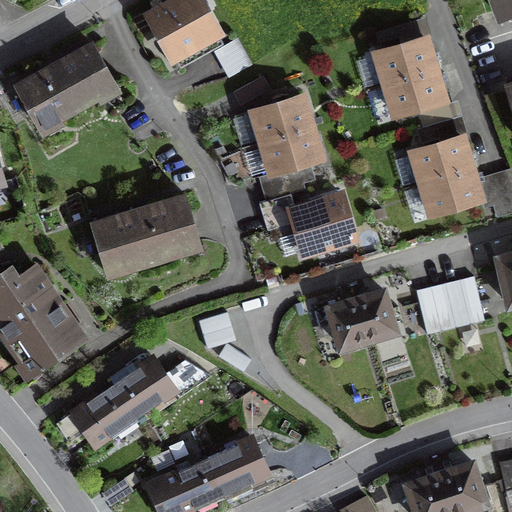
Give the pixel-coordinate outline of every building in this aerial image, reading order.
[(200,0),(182,0),(152,17),(173,55),(217,30),(200,0)] [(511,0),(494,0),(501,18),(511,13),(511,0)] [(401,45),(425,37),(432,35),(426,16),(376,32),(379,41),(398,35),(401,45)] [(252,64),(238,37),(216,49),(230,76),(252,64)] [(376,52),(395,114),(421,106),(444,99),(425,37),(401,45),(376,52)] [(92,43),(17,84),(42,127),(116,86),(92,43)] [(322,157),(302,95),(279,102),(253,110),(273,172),(298,164),(322,157)] [(425,126),(462,114),(457,99),(420,111),(425,126)] [(440,142),(462,136),(468,134),(462,114),(425,126),(418,128),(422,142),(438,137),(440,142)] [(413,151),(433,213),(481,198),(475,178),(468,155),(462,136),(440,142),(413,151)] [(291,206),(264,215),(269,229),(296,221),(306,251),(355,235),(342,194),(292,210),(291,206)] [(185,195),(94,224),(109,273),(201,244),(185,195)] [(511,253),(498,256),(503,281),(509,304),(511,303),(511,253)] [(0,278),(0,326),(32,371),(83,335),(35,268),(19,279),(14,272),(2,281),(0,278)] [(474,276),(417,290),(427,332),(485,319),(474,276)] [(366,295),(347,301),(329,306),(341,346),(396,330),(384,290),(366,295)] [(227,311),(199,319),(207,348),(236,340),(227,311)] [(226,343),(219,356),(244,371),(252,358),(226,343)] [(114,384),(136,416),(176,388),(154,357),(114,384)] [(136,416),(114,384),(58,422),(69,438),(86,427),(97,442),(136,416)] [(208,457),(224,491),(267,472),(252,437),(208,457)] [(178,511),(224,491),(208,457),(148,484),(160,511),(178,511)] [(511,511),(511,458),(500,461),(510,511),(511,511)] [(473,462),(440,472),(453,511),(455,511),(486,502),(473,462)] [(453,511),(440,472),(408,483),(417,511),(453,511)] [(125,477),(106,489),(114,502),(133,490),(125,477)] [(376,511),(367,495),(342,509),(343,511),(376,511)]
